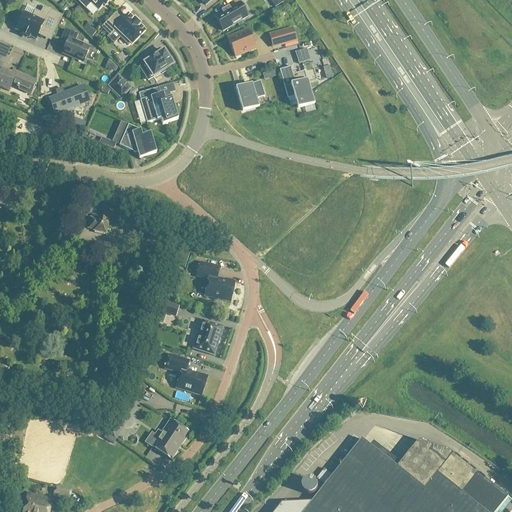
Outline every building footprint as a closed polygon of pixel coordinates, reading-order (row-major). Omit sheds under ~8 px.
[(76,0),(78,1),(78,0),(81,0),(82,0),(80,3),(86,8),(91,3),(98,10),(103,4),(105,6),(110,0),(76,0)] [(215,17),(223,31),(242,20),(247,17),(239,3),(234,6),(229,9),(228,7),(221,11),(222,13),(215,17)] [(29,36),(36,39),(42,27),(54,33),(62,16),(43,7),(40,13),(35,10),(32,17),(24,13),(23,16),(20,14),(17,22),(19,23),(16,30),(22,33),(22,35),(28,38),(29,36)] [(131,44),(144,31),(138,25),(139,24),(134,19),(133,20),(128,15),(122,21),(119,18),(117,20),(113,16),(102,27),(109,35),(116,28),(122,35),(120,37),(128,45),(131,43),(131,44)] [(91,37),(97,31),(89,23),(83,30),(91,37)] [(83,62),(90,48),(75,41),(78,34),(65,29),(59,42),(66,44),(62,53),(83,62)] [(228,41),(234,55),(241,52),(242,54),(256,48),(248,30),(232,36),(234,39),(228,41)] [(282,38),(284,44),(296,41),(294,35),(282,38)] [(306,49),(295,52),(299,64),(310,60),(306,49)] [(173,65),(169,58),(170,57),(166,51),(164,52),(164,51),(144,63),(153,77),(161,72),(162,74),(167,71),(166,69),(173,65)] [(287,99),(294,97),(297,109),(314,104),(307,80),(304,72),(293,75),(290,67),(279,70),(279,71),(287,99)] [(1,69),(0,71),(0,87),(9,91),(11,86),(23,91),(30,94),(36,81),(29,78),(16,72),(15,75),(1,69)] [(131,88),(118,76),(110,85),(109,87),(120,97),(122,96),(131,88)] [(256,99),(265,97),(260,81),(236,89),(235,89),(242,112),(259,107),(256,99)] [(109,90),(107,87),(103,86),(100,92),(107,95),(109,90)] [(88,101),(83,87),(64,94),(62,88),(55,90),(57,96),(49,99),(55,116),(66,112),(65,109),(88,101)] [(131,90),(128,96),(138,93),(137,88),(131,90)] [(178,120),(171,98),(165,100),(163,94),(161,94),(159,88),(138,94),(140,100),(140,101),(146,123),(161,119),(162,125),(178,120)] [(156,154),(150,134),(142,136),(140,131),(128,125),(119,146),(135,153),(138,152),(140,160),(141,160),(140,159),(156,154)] [(113,150),(116,144),(101,137),(99,143),(113,150)] [(105,233),(108,221),(107,221),(107,219),(105,219),(100,218),(98,217),(98,219),(97,218),(96,220),(91,218),(88,228),(94,229),(94,231),(95,231),(105,233)] [(184,269),(191,247),(180,243),(172,265),(184,269)] [(230,302),(234,282),(232,282),(233,281),(225,279),(225,280),(217,278),(219,267),(200,263),(197,277),(208,279),(205,295),(197,294),(214,298),(214,300),(221,301),(221,300),(230,302)] [(158,300),(155,311),(165,315),(175,318),(179,306),(158,300)] [(213,355),(222,327),(202,321),(193,349),(213,355)] [(163,342),(167,327),(153,323),(149,338),(163,342)] [(171,323),(165,337),(180,343),(182,336),(188,339),(189,335),(175,329),(176,325),(171,323)] [(189,361),(170,355),(165,369),(181,373),(176,388),(201,396),(207,377),(186,370),(189,361)] [(140,398),(147,387),(138,382),(132,393),(140,398)] [(116,437),(129,416),(120,411),(117,415),(114,421),(110,428),(108,431),(116,437)] [(171,460),(189,433),(170,420),(151,447),(171,460)] [(410,438),(412,432),(403,429),(401,435),(410,438)] [(330,437),(318,449),(322,453),(334,442),(330,437)] [(282,504),(275,511),(497,511),(507,500),(509,497),(453,453),(419,441),(398,468),(362,439),(333,476),(324,469),(316,479),(325,486),(313,502),(312,502),(299,503),(282,504)] [(325,459),(337,448),(333,444),(322,455),(325,459)] [(28,479),(19,477),(16,487),(26,489),(28,479)] [(310,480),(309,480),(308,480),(307,480),(307,481),(306,481),(306,482),(305,482),(305,483),(304,483),(304,484),(303,484),(303,485),(303,486),(303,487),(303,488),(303,489),(303,490),(303,491),(304,491),(304,492),(305,492),(305,493),(306,494),(307,494),(307,495),(308,495),(309,495),(310,495),(311,495),(312,495),(313,495),(314,495),(314,494),(315,494),(315,493),(316,493),(316,492),(317,492),(317,491),(317,490),(318,490),(318,489),(318,488),(318,487),(318,486),(318,485),(317,485),(317,484),(317,483),(316,483),(316,482),(315,482),(315,481),(314,481),(313,481),(313,480),(312,480),(311,480),(310,480)] [(69,498),(71,490),(56,486),(53,494),(69,498)] [(48,511),(52,500),(27,493),(21,511),(48,511)]
